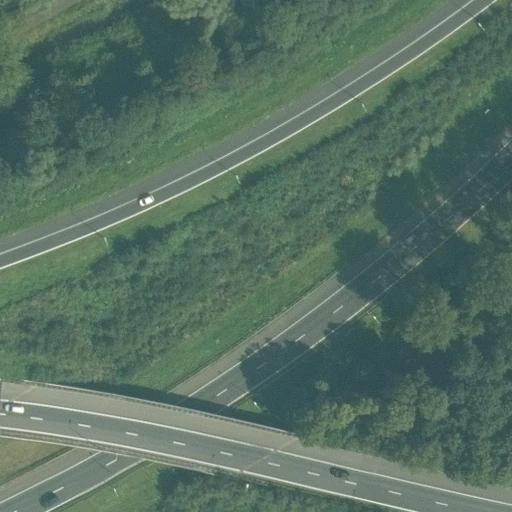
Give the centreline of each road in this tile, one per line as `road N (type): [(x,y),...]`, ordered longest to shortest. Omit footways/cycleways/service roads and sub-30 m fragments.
road 1 (motorway): [(511,154),(353,294),(229,383),(6,511)]
road 2 (motorway): [(486,0),(255,153),(0,260)]
road 3 (motorway): [(476,511),(259,459),(0,414)]
